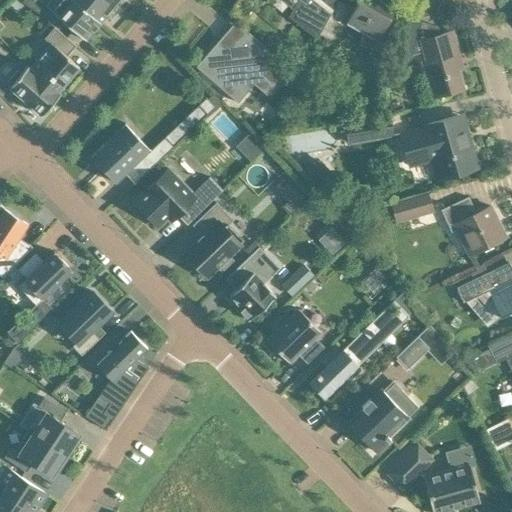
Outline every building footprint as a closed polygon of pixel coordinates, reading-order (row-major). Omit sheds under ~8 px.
[(72,0),(49,0),(45,5),(85,40),(100,24),(72,0)] [(99,21),(113,6),(106,0),(72,0),(100,24),(101,23),(99,21)] [(317,36),(327,20),(337,0),(297,0),(293,9),(293,10),(292,12),(292,16),(293,18),(295,21),(298,23),(298,24),(316,39),(317,36)] [(380,0),(358,0),(346,22),(364,31),(360,46),(387,53),(392,33),(384,28),(395,8),(380,0)] [(438,26),(408,18),(398,52),(411,56),(411,55),(424,51),(426,61),(422,62),(432,97),(463,88),(455,59),(459,58),(451,31),(440,34),(438,26)] [(334,45),(343,27),(327,20),(317,36),(334,45)] [(51,44),(30,68),(57,91),(79,66),(67,56),(76,45),(54,27),(44,38),(51,44)] [(297,75),(289,68),(248,33),(229,55),(219,46),(200,68),(197,65),(196,66),(237,103),(239,101),(237,100),(244,92),(238,86),(253,68),(274,87),(282,78),(291,86),(297,75)] [(289,68),(297,75),(306,59),(297,54),(289,68)] [(57,91),(30,68),(27,65),(21,73),(18,71),(8,82),(11,85),(9,87),(41,115),(60,93),(57,91)] [(197,105),(206,115),(215,107),(205,96),(197,105)] [(389,114),(343,122),(346,143),(393,136),(389,114)] [(466,144),(457,115),(422,125),(423,126),(405,131),(414,164),(432,159),(438,179),(477,168),(470,143),(466,144)] [(134,184),(174,146),(164,136),(150,149),(125,123),(90,156),(115,182),(124,174),(134,184)] [(249,133),(237,145),(252,160),(264,149),(249,133)] [(168,168),(133,201),(158,227),(167,218),(170,221),(186,207),(195,216),(222,190),(209,177),(192,193),(168,168)] [(285,177),(274,187),(293,209),(304,200),(285,177)] [(396,221),(433,211),(427,192),(391,203),(396,221)] [(475,212),(468,197),(441,210),(451,232),(457,229),(469,254),(505,237),(490,206),(475,212)] [(202,235),(183,253),(206,277),(217,267),(221,271),(233,260),(229,255),(241,244),(240,243),(243,240),(227,223),(224,226),(219,221),(226,213),(216,202),(192,225),(202,235)] [(0,214),(0,255),(5,259),(12,268),(2,276),(1,275),(0,276),(1,277),(13,267),(32,246),(18,237),(26,225),(27,225),(28,224),(4,208),(3,210),(0,214)] [(333,227),(322,237),(334,251),(345,241),(333,227)] [(254,241),(245,250),(250,255),(259,246),(254,241)] [(250,255),(225,279),(235,289),(228,295),(239,305),(236,308),(249,321),(275,295),(263,283),(271,275),(258,261),(265,253),(259,246),(250,255)] [(72,269),(54,250),(43,260),(35,252),(18,269),(26,277),(17,285),(36,304),(72,269)] [(309,261),(289,280),(298,290),(319,271),(309,261)] [(511,269),(508,262),(456,287),(463,302),(488,290),(500,316),(511,310),(511,269)] [(375,267),(370,272),(379,282),(384,277),(375,267)] [(111,311),(91,290),(58,323),(76,342),(72,346),(81,356),(99,338),(91,330),(111,311)] [(342,349),(308,382),(311,385),(312,385),(323,397),(374,347),(366,339),(376,330),(380,334),(397,318),(387,307),(342,350),(342,349)] [(298,308),(266,339),(289,362),(297,354),(306,363),(324,346),(315,337),(320,331),(298,308)] [(135,359),(147,348),(130,330),(96,364),(111,380),(102,393),(112,399),(102,413),(111,419),(147,367),(135,359)] [(511,332),(487,344),(496,362),(505,358),(511,371),(511,332)] [(396,356),(407,368),(429,348),(417,336),(396,356)] [(364,409),(348,424),(375,452),(390,437),(388,435),(418,407),(394,382),(384,392),(381,389),(371,400),(369,398),(361,406),(364,409)] [(69,457),(70,457),(79,442),(76,440),(80,434),(60,421),(66,412),(45,398),(39,407),(46,412),(32,433),(35,434),(69,457)] [(59,472),(69,457),(32,432),(32,431),(28,429),(14,450),(10,447),(4,457),(26,472),(32,462),(52,476),(56,470),(59,472)] [(415,441),(385,470),(402,488),(432,459),(415,441)] [(469,464),(423,477),(432,511),(438,511),(479,501),(469,464)] [(6,484),(1,491),(32,511),(45,492),(8,468),(0,480),(6,484)] [(0,511),(32,511),(1,491),(0,492),(0,511)]
